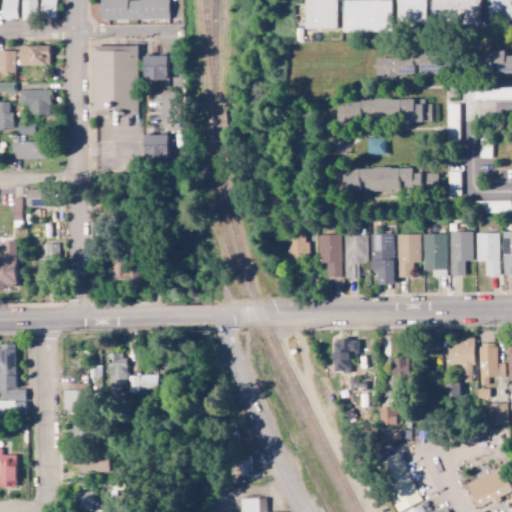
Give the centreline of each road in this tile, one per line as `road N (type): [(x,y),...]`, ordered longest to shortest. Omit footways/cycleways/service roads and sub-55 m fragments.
road 1 (tertiary): [(0,320),(511,311)]
road 2 (residential): [(80,319),(79,0)]
road 3 (residential): [(310,511),(219,317)]
road 4 (residential): [(43,511),(45,319)]
road 5 (residential): [(0,35),(173,32)]
